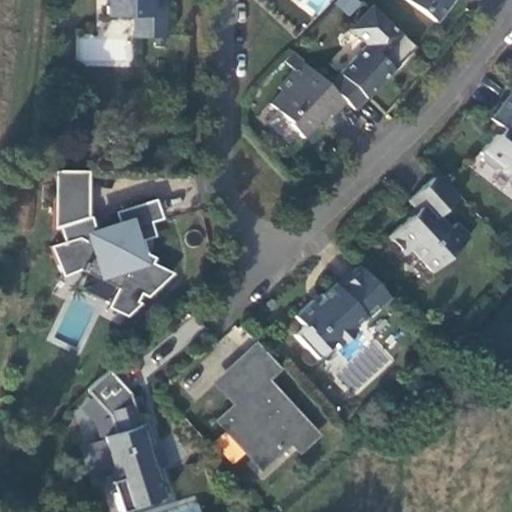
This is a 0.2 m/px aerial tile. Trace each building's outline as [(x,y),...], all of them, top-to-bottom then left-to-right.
[(105,0),(105,14),(134,14),(138,15),(138,36),(163,36),(163,0),(105,0)] [(350,17),(363,3),(359,0),(336,0),(334,3),(350,17)] [(405,0),(434,21),(449,0),(405,0)] [(414,46),(371,6),(349,29),(366,45),(328,86),(344,101),(353,109),(392,69),(392,70),(414,46)] [(328,86),(302,62),(276,89),(280,93),(270,104),(288,122),(287,123),(302,138),(325,112),(329,116),(344,101),(328,86)] [(511,88),(489,118),(502,128),(496,135),(493,134),(479,152),(480,159),(492,169),(499,168),(500,166),(511,175),(511,88)] [(90,217),(87,218),(87,171),(54,170),(53,229),(58,227),(63,242),(48,247),(61,277),(79,270),(116,288),(107,307),(125,316),(140,303),(136,301),(140,294),(146,296),(172,272),(152,263),(154,257),(146,254),(142,240),(153,236),(149,222),(161,218),(154,198),(113,212),(117,224),(99,230),(93,227),(90,217)] [(417,211),(410,218),(409,216),(388,235),(405,253),(410,249),(431,271),(469,237),(456,223),(449,229),(437,215),(458,195),(444,181),(437,172),(407,200),(417,211)] [(364,319),(387,297),(357,265),(335,286),(332,283),(319,294),(322,297),(314,305),(310,300),(293,316),(302,325),(292,334),(314,358),(332,341),(336,347),(355,330),(351,326),(362,317),(364,319)] [(278,367),(257,344),(219,378),(240,400),(217,420),(259,466),(289,438),(298,448),(313,434),(263,380),(278,367)] [(138,425),(128,393),(107,370),(85,391),(108,416),(114,433),(102,437),(115,479),(108,481),(117,511),(119,511),(143,504),(143,503),(166,496),(158,468),(163,464),(151,447),(144,424),(138,425)] [(233,463),(245,452),(225,431),(213,443),(233,463)]
